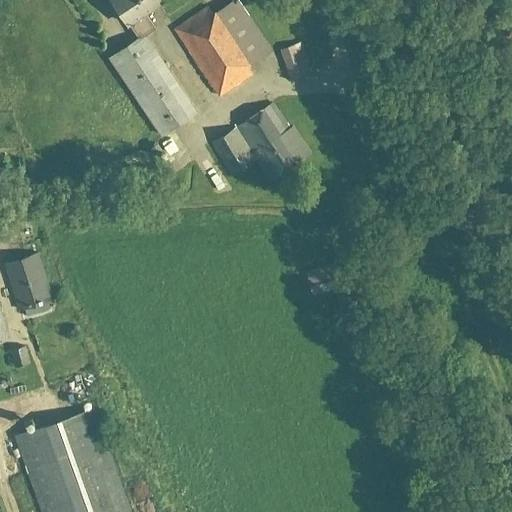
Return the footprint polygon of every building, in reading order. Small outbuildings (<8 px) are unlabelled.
[(156,0),(112,0),(128,24),(129,23),(139,38),(131,43),(110,58),(161,136),(196,112),(150,42),(145,35),(155,29),(144,13),(159,4),(156,0)] [(239,0),(233,0),(212,15),(207,8),(173,31),(219,98),(253,75),(249,69),(251,65),(273,51),(239,0)] [(312,73),(302,43),(279,51),(291,81),(312,73)] [(274,104),(211,144),(233,178),(257,163),(269,182),(311,155),(293,126),(290,128),(274,104)] [(18,312),(39,307),(53,303),(38,253),(4,264),(18,312)] [(311,297),(341,290),(335,264),(304,272),(311,297)] [(0,342),(8,341),(0,309),(0,342)] [(15,369),(31,363),(26,346),(9,351),(14,369),(15,369)] [(129,511),(94,409),(16,436),(42,511),(129,511)]
